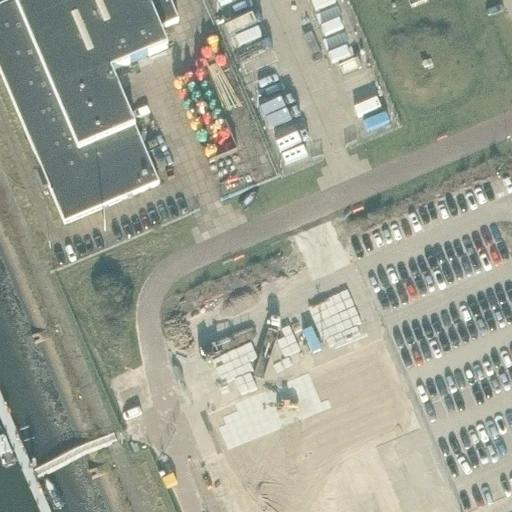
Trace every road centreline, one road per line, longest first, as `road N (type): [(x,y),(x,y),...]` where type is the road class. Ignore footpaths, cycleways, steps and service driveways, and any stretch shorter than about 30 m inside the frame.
road 1 (unclassified): [(198,511),(150,332),(150,306),(166,277),(511,126)]
road 2 (unknown): [(269,0),(351,194)]
road 3 (unknown): [(389,455),(273,501),(254,497),(234,443)]
